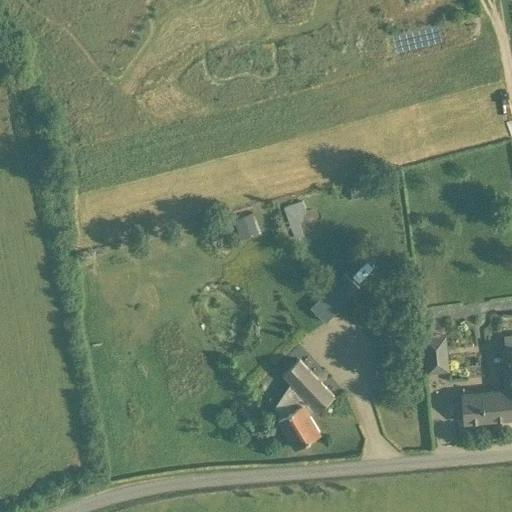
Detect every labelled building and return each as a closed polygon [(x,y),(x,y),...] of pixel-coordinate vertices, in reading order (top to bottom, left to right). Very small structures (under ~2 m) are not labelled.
[(287,218),(294,215),(298,208),(295,202),(283,207),(287,218)] [(261,232),(255,214),(235,221),(242,239),(261,232)] [(321,296),(337,280),(326,269),(310,286),(321,296)] [(337,280),(321,296),(311,306),(326,321),(359,287),(344,272),(337,280)] [(394,324),(405,319),(400,307),(389,312),(394,324)] [(439,343),(424,344),(426,374),(442,372),(439,343)] [(462,394),(463,402),(465,422),(511,417),(511,348),(501,350),(505,390),(462,394)] [(296,447),(320,433),(319,431),(320,431),(307,410),(314,406),(319,410),(334,395),(299,358),(283,373),(293,384),(279,407),(284,415),(279,418),(296,447)]
